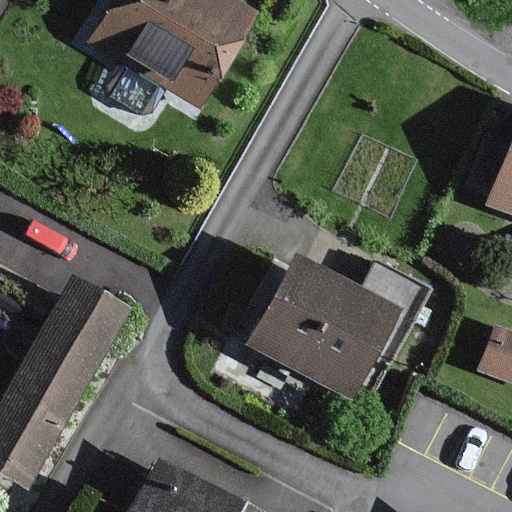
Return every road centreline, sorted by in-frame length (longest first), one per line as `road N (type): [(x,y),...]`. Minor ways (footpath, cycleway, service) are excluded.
road 1 (residential): [(353,0),(189,290),(128,375)]
road 2 (residential): [(128,375),(365,511)]
road 3 (residential): [(128,375),(50,511)]
road 4 (residential): [(511,75),(392,0)]
